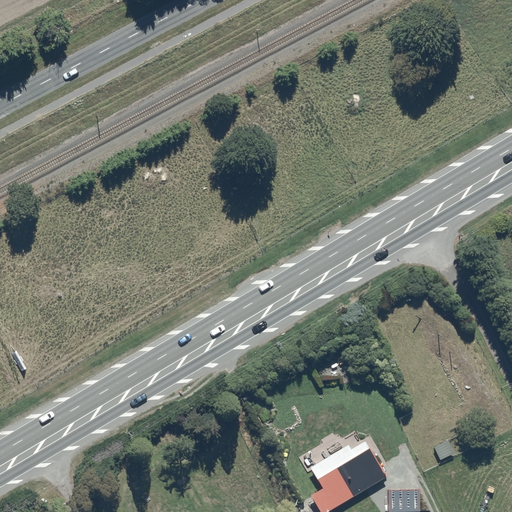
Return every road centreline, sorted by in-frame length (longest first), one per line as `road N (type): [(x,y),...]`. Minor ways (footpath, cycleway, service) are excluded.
road 1 (trunk): [(511,160),(0,465)]
road 2 (secondary): [(0,106),(201,0)]
